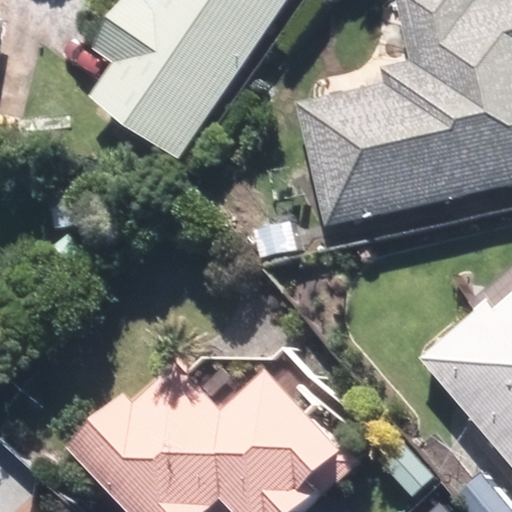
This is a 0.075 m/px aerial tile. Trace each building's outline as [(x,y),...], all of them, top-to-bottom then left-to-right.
[(297,0),(136,0),(102,53),(117,63),(91,103),(187,166),(297,0)] [(300,110),(330,229),(511,183),(511,6),(484,14),(480,0),(402,0),(419,67),(390,74),(393,87),(300,110)] [(301,214),(261,223),(269,265),(310,257),(301,214)] [(511,303),(501,313),(491,302),(426,358),(511,457),(511,303)] [(143,397),(84,453),(140,511),(315,511),(365,465),(285,381),(240,424),(195,377),(158,412),(143,397)] [(511,511),(511,502),(489,476),(460,501),(469,511),(511,511)]
